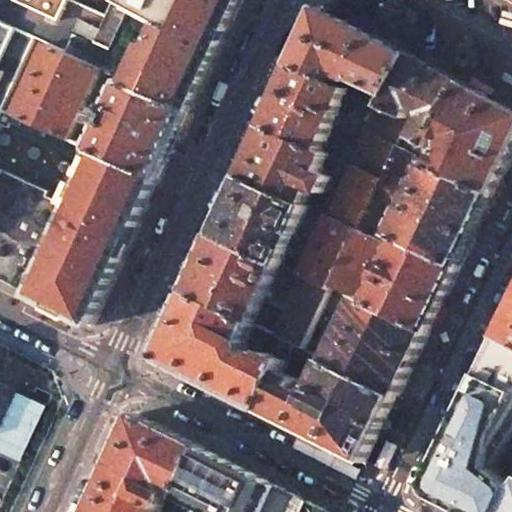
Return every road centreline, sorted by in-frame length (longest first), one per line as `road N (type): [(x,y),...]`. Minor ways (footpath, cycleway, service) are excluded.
road 1 (tertiary): [(286,0),(115,369)]
road 2 (residential): [(379,505),(511,235)]
road 3 (tertiary): [(379,505),(115,369)]
road 4 (tertiary): [(115,369),(50,511)]
road 5 (tertiary): [(115,369),(0,310)]
